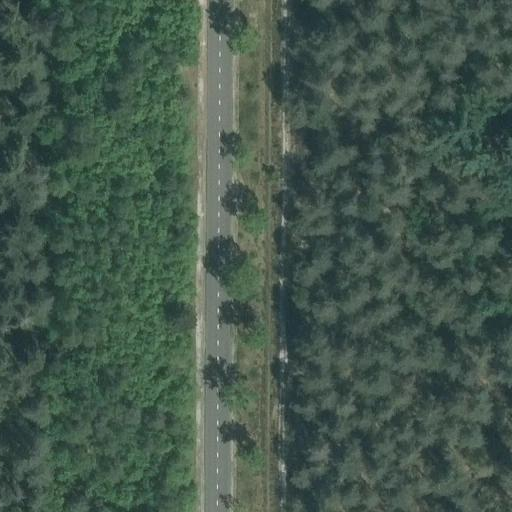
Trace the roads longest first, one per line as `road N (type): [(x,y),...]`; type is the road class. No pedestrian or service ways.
road 1 (unclassified): [(218,511),(221,0)]
road 2 (track): [(295,201),(290,511)]
road 3 (track): [(295,201),(511,203)]
road 4 (track): [(296,0),(295,201)]
